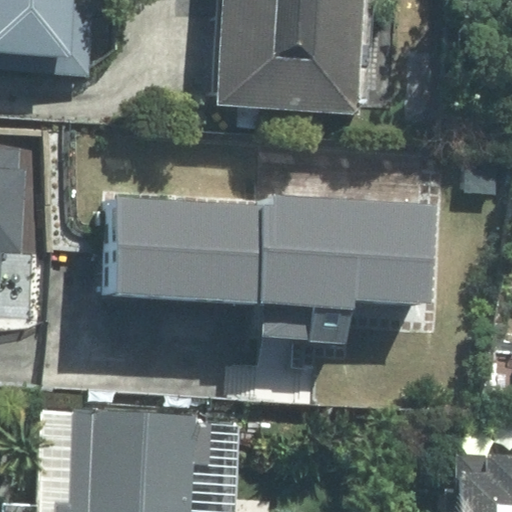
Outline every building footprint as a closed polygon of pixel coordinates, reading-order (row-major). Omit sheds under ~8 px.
[(0,0),(0,68),(50,71),(52,0),(0,0)] [(344,0),(198,0),(193,118),(338,126),(344,0)] [(0,266),(6,266),(11,157),(0,156),(0,266)] [(81,304),(232,311),(231,342),(328,346),(330,315),(409,318),(414,214),(86,200),(81,304)] [(0,511),(265,511),(266,500),(224,497),(228,422),(23,411),(18,508),(0,507),(0,511)] [(511,511),(511,443),(444,442),(443,483),(421,482),(420,511),(511,511)]
